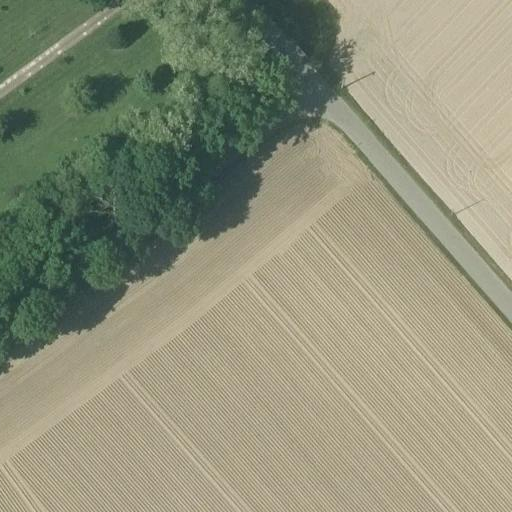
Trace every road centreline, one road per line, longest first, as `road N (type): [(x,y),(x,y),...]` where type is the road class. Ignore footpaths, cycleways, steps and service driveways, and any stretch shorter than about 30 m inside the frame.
road 1 (unclassified): [(315,87),(0,325)]
road 2 (unclassified): [(511,310),(315,87)]
